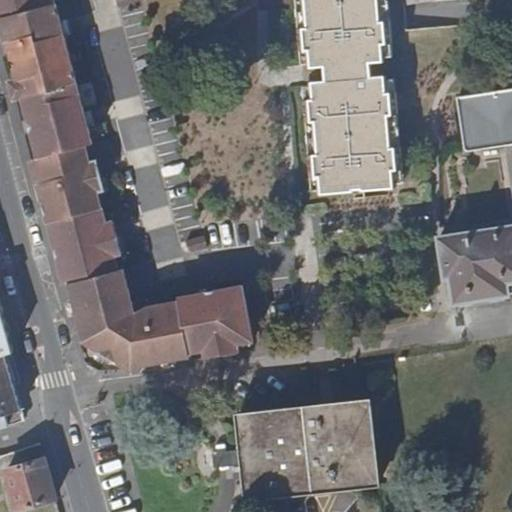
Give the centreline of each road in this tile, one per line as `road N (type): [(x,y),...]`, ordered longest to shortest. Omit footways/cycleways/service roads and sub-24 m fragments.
road 1 (unclassified): [(58,397),(332,346)]
road 2 (tertiary): [(0,176),(58,397)]
